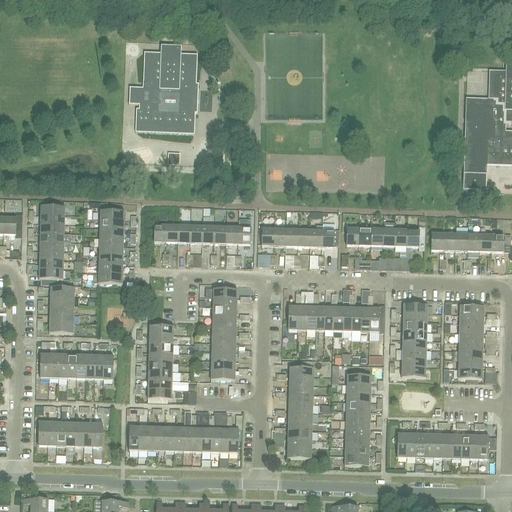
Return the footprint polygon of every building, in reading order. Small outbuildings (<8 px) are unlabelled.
[(162,48),(161,55),(144,54),(143,90),(130,89),(129,106),(139,106),(139,111),(136,111),(135,134),(194,136),(195,115),(197,115),(198,89),(196,89),(196,85),(197,56),(180,56),(181,49),(162,48)] [(506,73),(489,72),(488,101),(466,100),(465,121),(463,192),(486,193),(487,167),(511,167),(511,65),(506,66),(506,69),(506,73)] [(168,166),(179,166),(180,155),(168,155),(168,166)] [(41,208),(40,217),(65,218),(65,209),(41,208)] [(100,212),(100,222),(124,222),(124,213),(100,212)] [(22,217),(16,216),(16,219),(4,219),(3,237),(16,237),(16,230),(22,230),(22,217)] [(65,218),(40,217),(40,226),(64,227),(65,218)] [(124,222),(100,222),(100,231),(124,232),(124,222)] [(64,236),(64,227),(40,226),(40,235),(64,236)] [(166,245),(167,227),(154,226),(154,244),(166,245)] [(178,245),(179,227),(167,227),(166,245),(178,245)] [(190,245),(191,227),(179,227),(178,245),(190,245)] [(202,245),(203,228),(191,227),(190,245),(202,245)] [(310,232),(310,250),(322,250),(322,232),(322,227),(316,227),(316,232),(310,232)] [(214,246),(215,228),(203,228),(202,245),(214,246)] [(226,246),(227,228),(215,228),(214,246),(226,246)] [(238,246),(239,229),(227,228),(226,246),(238,246)] [(239,229),(238,246),(250,247),(251,229),(239,229)] [(419,232),(407,232),(407,249),(419,250),(419,244),(425,244),(425,230),(419,229),(419,232)] [(359,248),(359,230),(347,230),(346,248),(359,248)] [(371,231),(359,230),(359,248),(371,248),(371,231)] [(123,241),(124,232),(100,231),(100,240),(123,241)] [(274,249),(274,231),(262,231),(262,248),(274,249)] [(286,249),(286,231),(274,231),(274,249),(286,249)] [(298,249),(298,232),(286,231),(286,249),(298,249)] [(383,249),(383,231),(371,231),(371,248),(383,249)] [(395,231),(383,231),(383,249),(395,249),(395,231)] [(407,249),(407,232),(395,231),(395,249),(407,249)] [(310,250),(310,232),(298,232),(298,249),(310,250)] [(322,232),(322,250),(334,250),(334,249),(335,233),(322,232)] [(64,236),(40,235),(40,244),(64,245),(64,236)] [(443,253),(444,236),(431,235),(431,253),(443,253)] [(455,254),(456,236),(444,236),(443,253),(455,254)] [(467,254),(468,236),(456,236),(455,254),(467,254)] [(479,254),(480,236),(468,236),(467,254),(479,254)] [(491,255),(492,237),(480,236),(479,254),(491,255)] [(510,247),(511,237),(504,237),(492,237),(491,255),(504,255),(504,247),(510,247)] [(100,240),(99,249),(123,250),(123,241),(100,240)] [(64,254),(64,245),(40,244),(39,253),(64,254)] [(123,250),(99,249),(99,258),(123,259),(123,250)] [(64,254),(39,253),(39,262),(63,263),(64,254)] [(99,258),(99,267),(123,267),(123,259),(99,258)] [(39,262),(39,271),(63,272),(63,263),(39,262)] [(123,267),(99,267),(99,276),(122,276),(123,267)] [(63,281),(63,272),(39,271),(39,281),(63,281)] [(122,286),(122,276),(99,276),(98,285),(122,286)] [(51,289),(50,298),(74,299),(74,290),(51,289)] [(213,291),(213,301),(237,301),(237,292),(213,291)] [(74,299),(50,298),(50,307),(74,308),(74,299)] [(213,301),(213,309),(237,310),(237,301),(213,301)] [(484,309),(484,305),(469,305),(470,305),(470,308),(460,308),(460,318),(484,318),(484,309)] [(74,317),(74,308),(50,307),(50,317),(74,317)] [(403,316),(427,317),(428,307),(403,307),(403,316)] [(133,330),(134,308),(119,308),(119,329),(133,330)] [(288,332),(297,333),(298,309),(289,308),(288,332)] [(213,309),(212,318),(237,319),(237,310),(213,309)] [(307,309),(298,309),(297,333),(306,333),(307,309)] [(307,309),(306,333),(315,333),(316,309),(307,309)] [(325,309),(316,309),(315,333),(324,333),(325,309)] [(333,334),(334,310),(325,309),(324,333),(333,334)] [(343,310),(334,310),(333,334),(334,334),(334,340),(342,340),(342,334),(343,310)] [(351,334),(352,310),(343,310),(342,334),(351,334)] [(361,310),(352,310),(351,334),(360,334),(361,310)] [(361,310),(360,334),(369,335),(370,310),(361,310)] [(379,311),(370,310),(369,335),(384,335),(385,319),(379,319),(379,311)] [(403,316),(403,325),(427,326),(427,317),(403,316)] [(74,317),(50,317),(50,326),(74,326),(74,317)] [(212,318),(212,327),(237,328),(237,319),(212,318)] [(484,318),(460,318),(459,327),(484,327),(484,318)] [(403,325),(403,334),(427,335),(427,326),(403,325)] [(73,336),(74,326),(50,326),(49,335),(73,336)] [(212,327),(212,336),(236,337),(237,328),(212,327)] [(484,327),(459,327),(459,336),(484,336),(484,327)] [(149,328),(149,338),(173,338),(174,328),(149,328)] [(403,334),(402,343),(427,344),(427,335),(403,334)] [(212,336),(212,345),(236,346),(236,337),(212,336)] [(484,336),(459,336),(459,345),(483,345),(484,336)] [(173,338),(149,338),(149,347),(173,347),(173,338)] [(402,343),(402,352),(427,353),(427,344),(402,343)] [(212,345),(211,354),(236,355),(236,346),(212,345)] [(483,345),(459,345),(459,354),(483,354),(483,345)] [(149,347),(149,356),(173,356),(173,347),(149,347)] [(309,351),(309,361),(318,361),(318,351),(309,351)] [(402,352),(402,361),(426,362),(427,353),(402,352)] [(211,354),(211,363),(236,364),(236,355),(211,354)] [(483,354),(459,354),(459,363),(483,363),(483,354)] [(49,380),(50,356),(41,356),(40,380),(49,380)] [(50,356),(49,380),(58,381),(59,356),(50,356)] [(59,356),(58,381),(67,381),(68,356),(59,356)] [(68,356),(67,381),(76,381),(77,357),(68,356)] [(173,356),(149,356),(148,365),(173,365),(173,356)] [(77,357),(76,381),(85,381),(86,357),(77,357)] [(86,357),(85,381),(94,381),(95,357),(86,357)] [(95,357),(94,381),(103,382),(104,357),(95,357)] [(104,357),(103,382),(113,382),(114,358),(104,357)] [(383,359),(370,359),(370,367),(383,367),(383,359)] [(402,361),(402,370),(426,371),(426,362),(402,361)] [(211,363),(211,372),(235,373),(236,364),(211,363)] [(483,363),(459,363),(458,372),(483,372),(483,363)] [(148,365),(148,374),(172,374),(173,365),(148,365)] [(290,369),(289,379),(313,380),(314,370),(290,369)] [(426,371),(402,370),(402,380),(426,381),(426,371)] [(235,382),(235,373),(211,372),(211,382),(235,382)] [(483,372),(458,372),(458,381),(483,382),(483,372)] [(172,374),(148,374),(148,383),(172,383),(172,374)] [(347,377),(347,386),(371,387),(371,378),(347,377)] [(289,379),(289,388),(313,389),(313,380),(289,379)] [(148,383),(148,392),(172,392),(172,383),(148,383)] [(371,387),(347,386),(347,395),(371,396),(371,387)] [(289,388),(289,397),(313,398),(313,389),(289,388)] [(172,392),(148,392),(147,400),(172,401),(172,392)] [(370,405),(371,396),(347,395),(346,405),(370,405)] [(289,397),(288,406),(313,407),(313,398),(289,397)] [(370,405),(346,405),(346,414),(370,414),(370,405)] [(288,406),(288,415),(312,416),(313,407),(288,406)] [(370,423),(370,414),(346,414),(346,423),(370,423)] [(288,415),(288,424),(312,425),(312,416),(288,415)] [(370,423),(346,423),(346,432),(370,432),(370,423)] [(38,448),(48,448),(48,424),(39,424),(38,448)] [(48,424),(48,448),(57,449),(57,424),(48,424)] [(57,449),(66,449),(66,424),(57,424),(57,449)] [(75,449),(75,425),(66,424),(66,449),(75,449)] [(288,424),(288,433),(312,434),(312,425),(288,424)] [(84,425),(75,425),(75,449),(84,449),(84,425)] [(93,450),(93,425),(84,425),(84,449),(93,450)] [(103,425),(93,425),(93,450),(102,450),(103,425)] [(139,453),(139,429),(130,429),(129,453),(139,453)] [(148,429),(139,429),(139,453),(148,453),(148,429)] [(148,429),(148,453),(156,453),(157,429),(148,429)] [(166,429),(157,429),(156,453),(165,453),(166,429)] [(166,429),(165,453),(174,454),(175,430),(166,429)] [(184,430),(175,430),(174,454),(184,454),(184,430)] [(184,430),(184,454),(193,454),(193,430),(184,430)] [(202,430),(193,430),(193,454),(202,454),(202,430)] [(202,430),(202,454),(211,455),(211,431),(202,430)] [(220,431),(211,431),(211,455),(220,455),(220,431)] [(220,431),(220,455),(229,455),(229,431),(220,431)] [(239,431),(229,431),(229,455),(238,455),(239,431)] [(369,441),(370,432),(346,432),(345,441),(369,441)] [(288,433),(287,442),(312,443),(312,434),(288,433)] [(406,460),(407,436),(397,435),(397,460),(406,460)] [(415,460),(416,436),(407,436),(406,460),(415,460)] [(424,461),(425,436),(416,436),(415,460),(424,461)] [(433,461),(434,436),(425,436),(424,461),(433,461)] [(442,461),(443,437),(434,436),(433,461),(442,461)] [(451,461),(452,437),(443,437),(442,461),(451,461)] [(460,461),(461,437),(452,437),(451,461),(460,461)] [(469,462),(470,437),(461,437),(460,461),(469,462)] [(478,462),(479,438),(470,437),(469,462),(478,462)] [(479,438),(478,462),(488,462),(488,438),(479,438)] [(369,450),(369,441),(345,441),(345,450),(369,450)] [(287,442),(287,451),(311,452),(312,443),(287,442)] [(345,450),(345,459),(369,460),(369,450),(345,450)] [(311,461),(311,452),(287,451),(287,460),(311,461)] [(369,469),(369,460),(345,459),(345,468),(369,469)] [(31,506),(30,511),(47,511),(48,501),(22,500),(22,506),(31,506)] [(102,502),(101,511),(118,511),(119,508),(128,509),(128,503),(116,503),(106,503),(102,502)]
